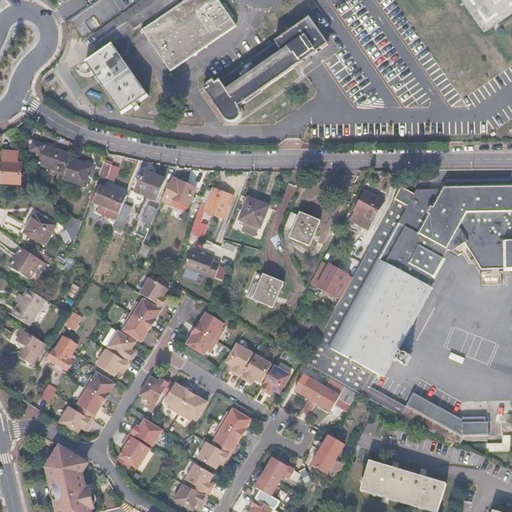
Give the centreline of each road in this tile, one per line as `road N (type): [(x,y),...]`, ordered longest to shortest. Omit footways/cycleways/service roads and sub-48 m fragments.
road 1 (residential): [(16,93),(69,130),(193,159),(511,159)]
road 2 (residential): [(160,352),(278,418)]
road 3 (residential): [(92,457),(160,352)]
